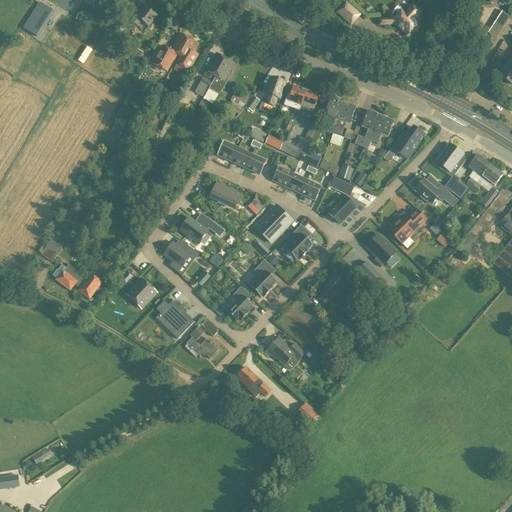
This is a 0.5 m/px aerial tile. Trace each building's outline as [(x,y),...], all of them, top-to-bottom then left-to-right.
[(86,0),(85,2),(99,13),(107,2),(109,3),(111,0),(86,0)] [(338,10),(335,13),(351,26),(361,15),(357,11),(349,4),(346,1),(338,10)] [(40,4),(35,13),(46,21),(52,11),(40,4)] [(405,13),(402,11),(399,14),(395,11),(391,15),(393,19),(379,20),(379,21),(382,21),(383,25),(379,25),(379,26),(394,25),(404,34),(406,39),(410,40),(412,39),(422,28),(414,21),(420,13),(412,6),(405,13)] [(140,10),(131,22),(137,26),(141,21),(148,27),(156,16),(145,7),(142,12),(140,10)] [(510,17),(501,11),(486,35),(478,36),(480,47),(492,45),(510,17)] [(115,38),(119,33),(125,38),(132,29),(128,25),(122,21),(111,35),(115,38)] [(177,55),(179,57),(189,39),(180,34),(170,51),(162,46),(151,64),(167,73),(177,55)] [(89,35),(74,59),(81,63),(86,55),(88,56),(97,40),(89,35)] [(175,64),(177,64),(173,70),(184,77),(187,71),(189,71),(198,56),(193,53),(198,45),(189,39),(179,57),(175,64)] [(132,57),(137,61),(143,52),(138,48),(132,57)] [(209,80),(212,75),(215,77),(224,60),(215,55),(206,72),(203,76),(209,80)] [(511,58),(510,61),(509,60),(499,77),(507,82),(507,83),(510,85),(511,85),(511,58)] [(215,77),(212,83),(208,90),(218,96),(226,83),(224,82),(234,65),(224,60),(215,77)] [(208,90),(212,83),(203,78),(195,91),(204,97),(208,90)] [(278,99),(284,83),(272,79),(266,94),(268,95),(265,103),(273,106),(276,98),(278,99)] [(285,106),(295,110),(294,113),(298,114),(306,91),(294,87),(291,95),(289,94),(285,106)] [(152,88),(148,96),(153,99),(157,90),(152,88)] [(306,91),(298,114),(302,116),(303,113),(306,114),(308,109),(313,110),(318,95),(306,91)] [(230,105),(226,112),(232,115),(234,112),(239,115),(241,112),(248,101),(235,93),(231,98),(234,100),(230,105)] [(169,101),(174,105),(179,98),(174,94),(169,101)] [(245,108),(252,113),(260,102),(253,97),(245,108)] [(324,116),(333,119),(332,124),(327,122),(324,131),(332,134),(343,104),(329,99),(324,116)] [(202,100),(198,106),(207,111),(211,105),(202,100)] [(355,108),(343,104),(332,134),(340,137),(343,128),(345,122),(350,124),(355,108)] [(364,140),(371,142),(380,117),(367,112),(361,127),(368,130),(364,140)] [(294,113),(291,121),(300,124),(303,116),(302,116),(298,114),(294,113)] [(393,122),(380,117),(371,142),(377,145),(381,135),(387,137),(393,122)] [(293,122),(288,120),(284,129),(288,131),(290,127),(291,127),(293,122)] [(116,122),(111,132),(119,136),(124,126),(116,122)] [(403,131),(395,143),(383,159),(389,163),(396,152),(404,158),(410,150),(411,151),(417,143),(418,144),(424,136),(413,128),(408,135),(403,131)] [(263,143),(266,135),(253,129),(250,137),(263,143)] [(343,138),(351,139),(351,130),(344,129),(343,138)] [(213,131),(206,141),(213,146),(220,136),(213,131)] [(298,150),(295,157),(301,160),(301,161),(317,168),(321,158),(306,151),(305,153),(304,152),(312,135),(307,133),(304,140),(300,150),(298,150)] [(328,143),(337,146),(340,137),(331,134),(328,143)] [(268,136),(265,143),(279,150),(283,142),(268,136)] [(300,150),(304,140),(300,138),(295,148),(298,150),(300,150)] [(218,156),(232,163),(238,149),(224,143),(218,156)] [(281,151),(295,157),(298,150),(295,148),(284,143),(281,151)] [(450,145),(443,156),(440,154),(435,161),(454,176),(461,167),(456,164),(462,155),(456,151),(457,150),(450,145)] [(245,169),(251,156),(238,149),(232,163),(245,169)] [(265,162),(251,156),(245,169),(259,175),(265,162)] [(468,167),(481,177),(489,165),(477,156),(468,167)] [(288,157),(285,164),(296,169),(299,163),(288,157)] [(182,165),(175,160),(166,173),(173,178),(182,165)] [(338,169),(322,161),(319,168),(335,176),(338,169)] [(353,169),(342,165),(338,177),(349,180),(353,169)] [(503,175),(489,165),(481,177),(494,187),(503,175)] [(273,182),(287,188),(293,175),(279,168),(273,182)] [(101,175),(100,172),(97,170),(94,171),(92,175),(93,178),(96,180),(100,178),(101,175)] [(354,184),(360,188),(367,178),(361,174),(354,184)] [(300,195),(307,181),(293,175),(287,188),(300,195)] [(354,187),(334,177),(330,187),(349,197),(354,187)] [(465,185),(470,189),(475,183),(470,179),(465,185)] [(417,188),(415,191),(421,197),(420,198),(425,202),(426,201),(431,205),(437,198),(442,202),(444,200),(453,208),(458,201),(449,194),(449,193),(440,186),(436,190),(424,180),(422,183),(421,183),(417,188)] [(321,188),(307,181),(300,195),(314,201),(321,188)] [(458,182),(450,192),(460,199),(467,189),(458,182)] [(481,187),(475,183),(470,189),(476,194),(481,187)] [(218,184),(211,198),(233,208),(240,194),(218,184)] [(370,193),(372,189),(364,185),(361,189),(370,193)] [(492,188),(483,200),(489,204),(498,193),(492,188)] [(511,197),(502,191),(468,235),(477,243),(511,198),(511,197)] [(255,196),(242,210),(253,219),(265,204),(255,196)] [(355,208),(344,197),(328,214),(339,225),(355,208)] [(276,207),(259,224),(265,230),(261,234),(271,244),(292,222),(276,207)] [(511,210),(499,225),(511,236),(511,239),(492,265),(511,280),(511,279),(511,210)] [(425,220),(416,211),(407,220),(402,215),(397,219),(399,221),(391,229),(396,235),(394,237),(401,244),(425,220)] [(208,229),(213,233),(218,226),(209,220),(208,220),(209,220),(205,226),(196,220),(197,221),(195,223),(190,219),(180,232),(198,244),(207,232),(206,231),(208,229)] [(433,225),(429,229),(437,237),(441,233),(433,225)] [(293,236),(284,246),(287,249),(287,250),(297,260),(298,259),(299,260),(308,251),(307,250),(312,245),(306,240),(310,235),(301,226),(292,235),(293,236)] [(445,248),(451,241),(442,233),(436,241),(445,248)] [(396,253),(378,235),(366,247),(376,258),(373,261),(381,268),(384,265),(396,253)] [(41,255),(52,263),(62,249),(51,241),(41,255)] [(239,249),(245,255),(251,248),(245,242),(239,249)] [(183,252),(172,244),(164,255),(173,262),(170,267),(178,273),(189,257),(193,260),(197,254),(188,247),(183,252)] [(264,249),(260,253),(264,257),(268,253),(264,249)] [(214,255),(209,262),(217,268),(222,262),(214,255)] [(272,255),(266,261),(273,268),(279,262),(272,255)] [(75,258),(71,263),(80,269),(83,264),(75,258)] [(255,271),(261,277),(251,287),(261,297),(262,296),(263,297),(272,288),(271,287),(276,282),(270,277),(275,272),(264,261),(255,271)] [(379,289),(386,282),(366,263),(359,270),(379,289)] [(78,291),(89,300),(101,283),(90,275),(85,282),(79,278),(82,275),(68,265),(62,274),(61,273),(55,281),(70,291),(74,285),(79,289),(78,291)] [(131,277),(127,273),(121,279),(126,283),(131,277)] [(204,274),(196,284),(199,287),(208,277),(204,274)] [(348,288),(341,280),(335,275),(330,280),(324,286),(326,288),(316,297),(324,305),(339,290),(343,293),(348,288)] [(439,275),(436,284),(447,288),(450,279),(439,275)] [(141,309),(156,293),(142,279),(127,295),(141,309)] [(237,322),(238,321),(239,322),(248,313),(247,312),(252,307),(246,301),(251,297),(241,288),(232,297),(237,301),(227,312),(237,322)] [(388,303),(390,301),(374,289),(372,292),(383,301),(383,300),(388,303)] [(401,298),(396,304),(403,310),(408,303),(401,298)] [(195,323),(185,314),(186,312),(183,314),(181,311),(182,310),(172,301),(171,302),(172,302),(168,306),(164,302),(156,310),(160,314),(156,319),(156,320),(159,317),(179,337),(177,339),(177,340),(194,323),(194,324),(195,323)] [(201,326),(198,328),(204,334),(206,331),(213,338),(218,332),(206,320),(201,326)] [(348,343),(353,337),(340,324),(330,334),(334,339),(336,338),(340,342),(343,338),(348,343)] [(392,327),(389,324),(382,332),(386,334),(392,327)] [(203,353),(209,360),(218,350),(207,339),(200,346),(196,342),(204,334),(198,328),(189,336),(191,338),(186,344),(199,357),(203,353)] [(304,354),(294,345),(290,350),(279,339),(267,352),(274,358),(275,357),(285,367),(294,358),(298,361),(304,354)] [(161,353),(160,353),(165,357),(166,356),(170,352),(166,347),(161,353)] [(258,380),(258,379),(246,368),(237,378),(248,389),(247,390),(256,398),(260,393),(265,398),(271,392),(258,380)] [(308,426),(318,416),(306,405),(296,416),(308,426)] [(41,455),(40,454),(32,459),(36,466),(52,456),(48,450),(41,455)] [(17,475),(1,478),(3,489),(19,486),(17,475)]
